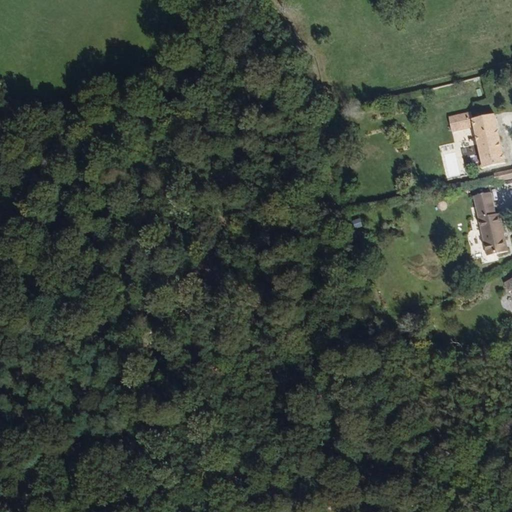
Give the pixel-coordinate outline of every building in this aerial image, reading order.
[(477,116),(457,121),(460,135),(481,130),(477,116)] [(487,154),(508,149),(501,117),(479,123),(481,130),(487,154)] [(491,172),(511,167),(511,164),(508,149),(487,154),(491,172)] [(495,187),(511,182),(511,175),(493,180),(495,187)] [(504,214),(500,215),(496,195),(479,199),(485,222),(505,217),(504,214)] [(492,254),(511,251),(505,217),(485,222),(492,254)]
